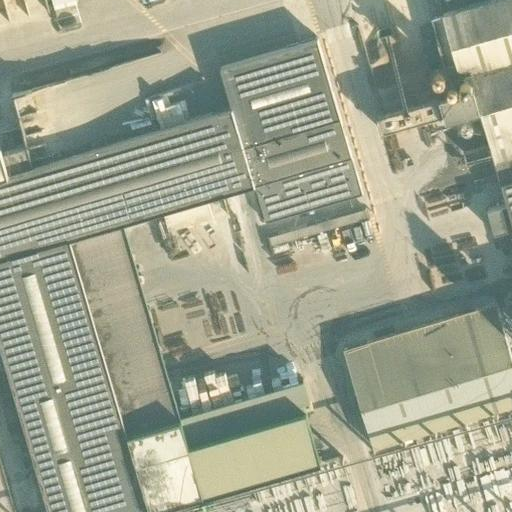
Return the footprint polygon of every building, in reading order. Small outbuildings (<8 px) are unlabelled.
[(49,0),(52,8),(75,4),(74,0),(49,0)] [(448,95),(444,96),(376,117),(381,132),(442,114),(444,120),(463,115),(466,123),(482,119),(506,203),(486,209),(494,233),(511,227),(511,0),(493,0),(442,15),(458,73),(463,91),(448,95)] [(458,73),(442,15),(430,18),(447,79),(439,82),(444,96),(448,95),(463,91),(458,73)] [(231,107),(253,184),(264,223),(361,194),(316,40),(219,68),(231,107)] [(253,184),(231,107),(32,165),(26,145),(2,152),(0,146),(0,258),(123,222),(161,211),(205,198),(253,184)] [(205,198),(161,211),(168,234),(212,221),(205,198)] [(366,210),(269,238),(271,246),(368,218),(366,210)] [(123,222),(0,258),(0,346),(48,511),(174,511),(172,505),(319,462),(303,405),(309,403),(303,380),(179,416),(123,222)] [(511,361),(495,304),(343,351),(372,449),(511,406),(511,361)]
